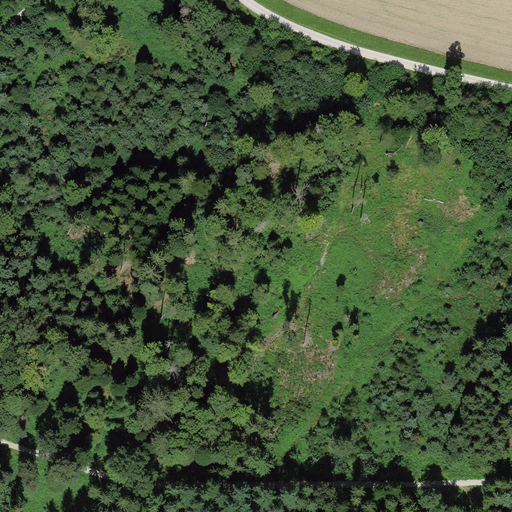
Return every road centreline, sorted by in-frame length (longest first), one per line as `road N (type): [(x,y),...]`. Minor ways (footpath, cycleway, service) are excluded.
road 1 (track): [(511,478),(249,487),(154,477),(0,436)]
road 2 (track): [(247,0),(315,41),(511,89)]
